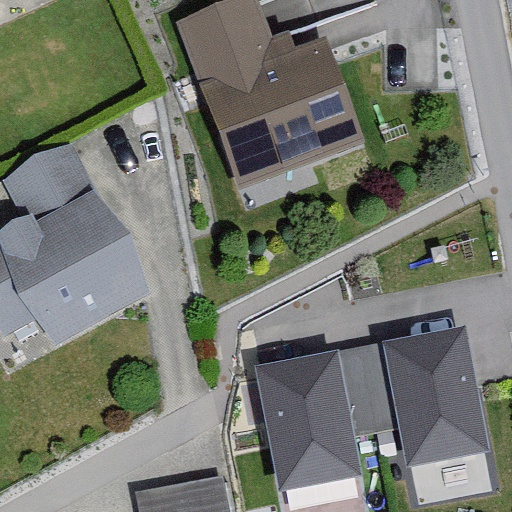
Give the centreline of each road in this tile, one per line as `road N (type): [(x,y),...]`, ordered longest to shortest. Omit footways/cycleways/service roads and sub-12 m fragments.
road 1 (residential): [(24,511),(196,415)]
road 2 (residential): [(475,0),(511,177)]
